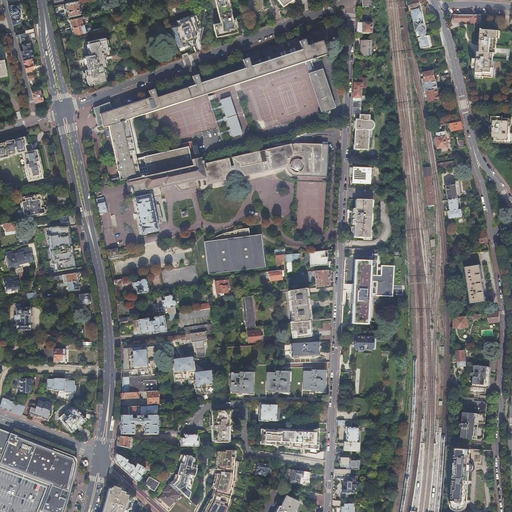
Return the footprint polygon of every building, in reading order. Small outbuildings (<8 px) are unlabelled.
[(80,5),(79,0),(65,3),(68,17),(81,14),(79,6),(80,5)] [(217,23),(213,24),(215,36),(237,31),(234,19),(232,20),(227,0),(214,0),(219,18),(216,19),(217,23)] [(247,3),(246,4),(249,10),(251,8),(253,11),(256,9),(257,11),(260,8),(257,4),(262,1),(261,0),(248,0),(246,2),(247,3)] [(418,3),(409,5),(410,11),(411,11),(417,36),(418,36),(420,48),(430,46),(428,35),(426,35),(421,11),(419,11),(418,3)] [(13,4),(9,5),(14,24),(20,22),(19,17),(20,17),(18,7),(14,8),(13,4)] [(173,15),(169,6),(163,8),(166,18),(173,15)] [(85,24),(83,16),(69,19),(71,28),(84,25),(85,24)] [(171,30),(175,40),(178,39),(178,40),(188,36),(187,34),(191,32),(186,21),(173,26),(174,29),(171,30)] [(357,22),(356,33),(371,33),(372,23),(357,22)] [(84,25),(71,28),(73,35),(88,31),(91,30),(90,28),(85,29),(84,25)] [(35,33),(34,29),(17,33),(18,37),(24,36),(30,34),(35,33)] [(475,67),(475,69),(474,76),(482,76),(503,78),(504,72),(505,72),(506,58),(509,58),(510,43),(511,42),(511,31),(507,31),(476,29),(474,51),(476,51),(475,58),(471,58),(471,67),(475,67)] [(112,110),(110,102),(93,108),(96,118),(100,117),(103,124),(108,123),(120,180),(128,179),(128,181),(127,181),(126,182),(126,183),(126,184),(127,185),(128,185),(129,185),(131,185),(133,195),(134,195),(135,197),(133,197),(135,206),(136,206),(140,226),(141,235),(158,231),(151,197),(161,195),(160,189),(175,186),(177,187),(178,188),(180,189),(180,191),(199,186),(198,181),(205,180),(206,185),(224,181),(224,179),(224,177),(225,176),(226,174),(227,173),(228,172),(230,171),(227,158),(201,164),(200,159),(195,160),(192,146),(144,157),(136,158),(135,154),(134,149),(138,149),(134,134),(131,135),(127,120),(131,119),(305,62),(308,61),(311,60),(312,63),(315,62),(314,59),(325,55),(321,42),(306,47),(304,40),(301,41),(299,35),(243,53),(245,60),(242,61),(245,69),(200,83),(198,75),(191,77),(194,86),(157,98),(154,90),(148,91),(150,98),(112,110)] [(90,55),(84,56),(87,69),(84,70),(87,83),(105,79),(102,66),(105,65),(102,52),(108,51),(105,37),(94,40),(94,39),(87,41),(90,55)] [(361,40),(360,52),(370,52),(371,40),(361,40)] [(32,58),(34,58),(31,43),(23,44),(24,50),(21,51),(24,61),(32,58)] [(178,47),(181,56),(190,53),(186,43),(178,47)] [(36,71),(32,58),(24,61),(27,73),(36,71)] [(308,76),(310,79),(311,78),(323,112),(327,111),(335,108),(322,71),(308,76)] [(425,80),(421,81),(423,91),(437,89),(433,71),(423,73),(425,80)] [(311,78),(310,79),(321,113),(323,112),(311,78)] [(354,83),(353,100),(362,100),(365,101),(365,97),(361,96),(362,83),(354,83)] [(437,89),(423,91),(424,95),(428,95),(429,101),(439,99),(437,89)] [(42,90),(32,92),(35,103),(44,100),(42,90)] [(230,97),(220,100),(233,137),(242,134),(230,97)] [(353,100),(352,114),(360,115),(360,119),(356,119),(354,149),(368,149),(369,131),(370,131),(371,131),(372,130),(373,129),(374,128),(374,127),(374,126),(374,125),(374,124),(373,123),(373,122),(372,121),(371,121),(369,121),(370,115),(361,114),(362,100),(353,100)] [(491,115),(490,121),(492,121),(492,137),(494,137),(493,142),(504,142),(504,138),(511,138),(511,111),(504,111),(498,111),(497,115),(491,115)] [(461,121),(449,123),(451,130),(462,128),(461,121)] [(444,131),(435,133),(437,148),(447,146),(444,131)] [(0,159),(9,158),(8,156),(22,154),(28,182),(29,182),(31,189),(36,188),(34,181),(43,179),(37,150),(32,151),(30,145),(27,145),(24,138),(5,142),(5,143),(0,144),(0,159)] [(460,148),(467,146),(465,139),(458,141),(460,148)] [(303,173),(303,176),(319,177),(321,175),(323,173),(325,170),(326,167),(327,166),(328,145),(299,143),(299,144),(296,143),(293,144),(231,157),(234,170),(235,170),(237,170),(238,170),(240,171),(241,172),(242,173),(243,175),(244,176),(287,166),(291,166),(291,167),(292,169),(294,170),(295,171),(296,172),(298,172),(300,173),(301,173),(303,173)] [(291,166),(287,166),(288,168),(289,170),(291,172),(293,174),(295,175),(298,176),(300,176),(303,176),(303,173),(301,173),(300,173),(298,172),(296,172),(295,171),(294,170),(292,169),(291,167),(291,166)] [(371,168),(350,167),(349,174),(353,174),(353,182),(370,183),(371,168)] [(434,175),(425,176),(427,205),(436,204),(434,175)] [(446,193),(441,193),(443,200),(459,198),(460,198),(458,180),(453,181),(453,184),(446,185),(446,189),(445,189),(446,193)] [(353,212),(352,224),(354,225),(354,236),(370,238),(372,211),(386,212),(387,196),(372,195),(372,201),(356,200),(355,213),(353,212)] [(99,196),(95,196),(99,214),(107,212),(105,202),(104,202),(103,198),(99,198),(99,196)] [(459,198),(443,201),(443,211),(447,211),(448,218),(462,216),(459,198)] [(31,200),(21,201),(23,215),(33,214),(31,200)] [(75,221),(73,215),(59,217),(60,224),(75,221)] [(25,224),(24,222),(20,223),(20,221),(4,224),(5,232),(16,230),(16,228),(21,227),(21,225),(25,224)] [(207,237),(205,237),(204,242),(209,273),(265,265),(261,236),(233,240),(232,230),(222,232),(221,232),(220,232),(220,233),(219,234),(219,235),(219,236),(220,242),(218,242),(217,236),(217,235),(216,235),(215,234),(214,234),(214,235),(213,235),(212,236),(212,237),(213,243),(208,243),(207,237)] [(50,242),(52,252),(56,251),(61,250),(58,236),(60,236),(59,231),(57,232),(57,231),(48,233),(49,237),(48,237),(49,243),(50,242)] [(209,235),(205,237),(207,237),(208,243),(213,243),(212,237),(212,236),(213,235),(214,235),(214,234),(215,234),(216,235),(217,235),(217,236),(218,242),(220,242),(219,236),(219,235),(219,234),(220,233),(220,232),(221,232),(209,235)] [(487,241),(486,233),(478,235),(480,243),(487,241)] [(6,254),(4,261),(8,261),(10,269),(16,268),(17,272),(23,270),(22,266),(30,264),(30,262),(34,261),(32,253),(29,253),(27,248),(20,249),(20,251),(11,253),(11,251),(6,252),(7,255),(6,254)] [(107,251),(109,259),(118,257),(116,249),(107,251)] [(285,260),(284,254),(284,253),(278,254),(278,250),(273,250),(275,266),(276,266),(276,265),(280,264),(279,261),(285,260)] [(491,259),(489,250),(483,251),(490,290),(496,289),(495,281),(491,259)] [(52,252),(43,253),(44,258),(42,258),(43,263),(45,263),(47,263),(48,268),(49,268),(50,269),(56,268),(56,269),(62,268),(61,265),(62,265),(61,260),(63,259),(62,254),(56,255),(56,251),(52,252)] [(310,267),(327,266),(326,251),(310,252),(310,267)] [(355,260),(352,323),(367,324),(367,320),(371,320),(373,296),(392,296),(394,266),(377,265),(378,257),(371,256),(370,261),(355,260)] [(480,264),(465,266),(470,302),(485,300),(480,264)] [(279,270),(276,271),(267,272),(269,281),(280,280),(279,270)] [(330,286),(328,271),(315,271),(317,287),(330,286)] [(77,273),(53,277),(53,280),(59,280),(59,284),(78,281),(78,280),(79,279),(79,276),(78,276),(77,276),(77,273)] [(10,277),(3,278),(4,282),(5,282),(5,286),(4,286),(5,288),(6,288),(6,291),(20,289),(18,274),(10,275),(10,277)] [(137,282),(132,282),(133,288),(135,288),(135,290),(136,290),(136,293),(140,293),(141,293),(147,292),(145,279),(141,280),(140,279),(137,279),(137,282)] [(219,281),(215,282),(217,298),(221,297),(220,294),(227,292),(226,286),(228,286),(227,280),(221,281),(221,279),(218,280),(219,281)] [(78,281),(59,284),(60,287),(67,286),(68,292),(79,290),(78,281)] [(306,289),(288,291),(291,321),(290,321),(290,322),(302,321),(309,321),(306,289)] [(90,294),(79,295),(80,304),(91,303),(90,294)] [(148,308),(149,319),(162,316),(168,315),(176,314),(175,307),(176,307),(176,306),(175,301),(175,300),(177,299),(177,295),(148,299),(150,308),(148,308)] [(252,296),(242,297),(245,327),(255,326),(252,296)] [(16,316),(14,316),(14,324),(16,323),(16,330),(30,330),(30,323),(28,323),(28,315),(30,315),(29,308),(20,308),(20,304),(16,304),(16,316)] [(211,315),(210,308),(200,310),(176,314),(168,315),(168,318),(172,317),(173,319),(176,319),(176,321),(211,315)] [(499,312),(499,311),(487,313),(488,322),(499,321),(499,312)] [(479,314),(453,317),(453,328),(458,327),(458,329),(459,330),(462,330),(463,329),(463,327),(466,326),(466,320),(474,319),(480,319),(479,314)] [(133,321),(132,322),(133,328),(139,327),(140,334),(153,332),(153,333),(165,332),(162,316),(149,319),(133,321)] [(310,336),(309,321),(302,321),(290,322),(292,338),(310,336)] [(214,330),(212,323),(184,327),(184,331),(179,331),(179,335),(185,334),(190,333),(205,331),(214,330)] [(259,330),(247,331),(247,342),(260,342),(259,330)] [(207,342),(205,331),(190,333),(191,339),(191,342),(195,342),(196,350),(204,349),(203,342),(207,342)] [(355,337),(355,349),(358,349),(359,351),(361,351),(362,350),(363,350),(370,350),(371,338),(355,337)] [(316,343),(316,342),(291,343),(292,357),(292,359),(317,358),(317,356),(316,343)] [(141,375),(152,374),(152,368),(155,368),(154,346),(140,347),(140,346),(133,346),(133,348),(123,349),(123,370),(129,370),(129,376),(141,375)] [(43,360),(53,361),(53,349),(44,349),(43,360)] [(53,361),(53,362),(59,362),(59,361),(65,362),(66,349),(53,349),(53,361)] [(456,358),(454,358),(454,361),(456,361),(457,367),(465,366),(464,350),(455,351),(456,358)] [(473,376),(472,386),(487,387),(490,356),(480,355),(479,365),(473,365),(474,372),(474,375),(473,376)] [(186,372),(185,361),(185,359),(184,359),(185,359),(180,360),(180,359),(173,360),(174,364),(172,364),(173,373),(186,372)] [(193,362),(191,362),(191,359),(185,361),(186,372),(173,373),(174,381),(178,381),(178,380),(181,379),(181,380),(188,379),(189,379),(189,378),(192,378),(193,380),(193,384),(194,385),(195,392),(200,391),(200,393),(207,393),(207,392),(213,391),(213,380),(212,375),(210,375),(210,371),(204,372),(204,373),(201,373),(201,372),(195,373),(194,370),(193,362)] [(303,372),(302,389),(310,390),(310,391),(323,392),(324,371),(311,370),(311,372),(303,372)] [(230,372),(229,392),(237,392),(237,393),(251,393),(252,373),(238,372),(238,374),(231,374),(231,372),(230,372)] [(266,373),(265,391),(278,391),(278,393),(287,393),(288,372),(274,372),(274,373),(266,373)] [(122,377),(121,393),(143,391),(146,391),(157,390),(156,382),(156,380),(155,380),(154,379),(142,380),(141,375),(129,376),(122,377)] [(32,380),(30,380),(30,379),(17,378),(16,385),(20,385),(19,393),(29,394),(30,386),(32,386),(32,380)] [(47,379),(47,389),(53,389),(53,391),(63,391),(63,393),(71,394),(71,393),(75,393),(75,386),(74,386),(74,381),(65,381),(65,379),(53,378),(53,379),(47,379)] [(157,390),(146,391),(147,404),(158,403),(157,398),(157,390)] [(474,403),(474,400),(474,398),(464,397),(462,423),(461,422),(460,424),(459,426),(460,427),(462,427),(461,438),(481,439),(484,437),(485,427),(480,426),(477,426),(477,422),(480,423),(485,423),(486,404),(484,401),(477,401),(477,403),(474,403)] [(25,406),(3,398),(0,406),(0,407),(21,416),(25,406)] [(47,421),(51,409),(52,407),(51,407),(52,404),(46,401),(45,403),(39,401),(37,406),(34,404),(30,414),(47,421)] [(277,401),(260,401),(260,417),(276,417),(277,401)] [(325,432),(327,402),(319,401),(318,423),(310,423),(309,432),(262,425),(262,441),(317,450),(318,432),(325,432)] [(128,415),(146,415),(146,410),(158,409),(157,405),(128,406),(128,415)] [(72,407),(59,418),(71,433),(86,421),(75,408),(73,409),(72,407)] [(230,442),(230,440),(230,431),(228,431),(228,427),(232,427),(232,424),(232,410),(211,410),(211,424),(210,424),(210,429),(211,429),(211,440),(215,440),(215,442),(230,442)] [(160,421),(157,421),(157,415),(146,415),(128,415),(127,415),(120,415),(120,434),(134,434),(134,425),(136,424),(140,424),(143,425),(143,434),(157,434),(157,429),(157,425),(160,425),(160,421)] [(343,441),(343,450),(357,451),(358,442),(357,442),(357,428),(355,427),(345,426),(345,432),(346,432),(345,441),(343,441)] [(0,429),(0,469),(46,486),(36,511),(62,511),(69,491),(75,463),(72,456),(0,429)] [(191,434),(181,434),(181,445),(198,446),(198,440),(196,440),(196,434),(191,434)] [(118,435),(116,446),(127,447),(128,444),(133,445),(134,444),(134,443),(134,442),(133,442),(133,438),(118,435)] [(468,453),(468,448),(454,447),(453,457),(457,457),(457,459),(453,459),(452,477),(456,477),(456,480),(452,480),(451,497),(455,497),(455,500),(451,499),(451,502),(449,502),(449,506),(450,507),(451,508),(453,509),(455,510),(457,511),(458,511),(460,511),(461,511),(462,510),(463,509),(465,508),(466,506),(466,504),(469,453),(468,453)] [(202,511),(223,511),(227,507),(229,498),(230,494),(234,482),(235,460),(234,460),(235,450),(225,450),(224,452),(222,451),(218,451),(217,469),(216,473),(216,477),(213,488),(214,488),(211,499),(210,499),(202,511)] [(144,474),(146,470),(130,461),(115,453),(114,459),(116,464),(136,482),(141,476),(142,473),(144,474)] [(130,461),(146,470),(150,471),(152,472),(152,473),(154,469),(148,465),(149,463),(134,455),(133,456),(130,461)] [(173,485),(177,489),(181,492),(183,494),(184,495),(190,494),(189,494),(192,482),(193,476),(196,467),(195,466),(192,465),(194,459),(193,459),(193,457),(191,457),(191,458),(185,456),(182,462),(177,475),(179,475),(177,478),(176,481),(173,485)] [(159,457),(156,465),(163,467),(165,458),(159,457)] [(345,469),(349,469),(349,467),(350,467),(350,469),(357,469),(358,460),(351,460),(349,460),(349,458),(340,458),(339,466),(345,467),(345,469)] [(256,471),(255,474),(263,475),(264,471),(266,471),(267,465),(257,464),(256,471)] [(309,468),(284,464),(284,469),(308,472),(309,468)] [(308,472),(284,469),(283,474),(287,475),(287,479),(307,483),(308,472)] [(152,473),(152,472),(149,477),(148,476),(144,484),(148,486),(148,488),(153,491),(158,482),(155,480),(158,475),(152,473)] [(334,474),(333,479),(344,479),(343,487),(342,487),(342,492),(352,493),(353,488),(354,488),(354,481),(354,479),(353,478),(350,478),(349,478),(349,475),(334,474)] [(162,500),(159,503),(168,511),(173,506),(171,504),(174,501),(173,500),(181,492),(177,489),(175,491),(168,484),(162,491),(164,492),(159,498),(162,500)] [(126,511),(127,511),(129,511),(130,509),(127,509),(129,502),(134,497),(122,486),(120,485),(119,485),(118,485),(115,486),(109,487),(104,506),(102,511),(126,511)] [(173,506),(168,511),(193,511),(194,511),(194,510),(190,506),(192,503),(184,495),(183,494),(173,506)] [(293,511),(298,503),(285,496),(279,506),(278,506),(274,511),(293,511)] [(200,511),(202,511),(210,499),(208,498),(200,511)] [(340,506),(340,511),(352,511),(353,503),(347,503),(347,504),(343,503),(343,506),(340,506)]
